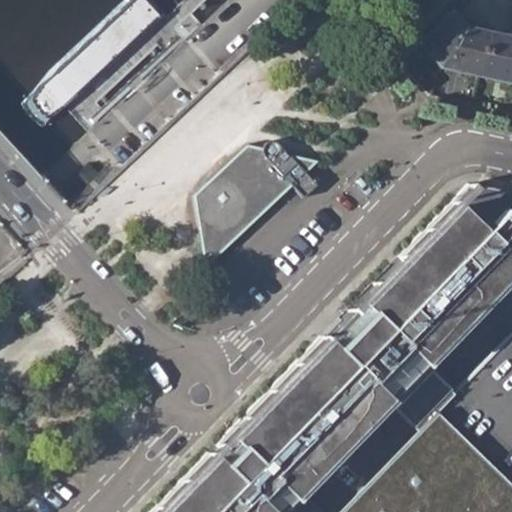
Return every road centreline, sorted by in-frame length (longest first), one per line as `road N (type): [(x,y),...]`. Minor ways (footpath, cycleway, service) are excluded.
road 1 (tertiary): [(511,159),(460,152),(440,163),(249,351),(198,390)]
road 2 (tertiary): [(45,228),(198,390)]
road 3 (tertiary): [(198,390),(93,511)]
